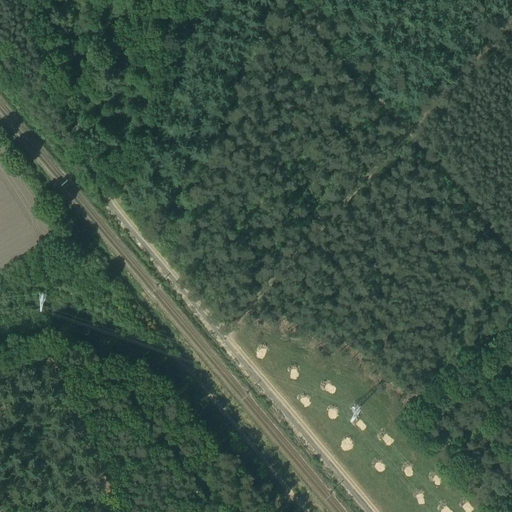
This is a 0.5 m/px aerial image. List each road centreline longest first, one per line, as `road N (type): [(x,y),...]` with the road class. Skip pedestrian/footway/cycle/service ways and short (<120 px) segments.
road 1 (track): [(115,201),(373,511)]
road 2 (track): [(35,0),(115,201)]
road 3 (track): [(289,0),(409,125)]
road 4 (track): [(511,243),(409,125)]
